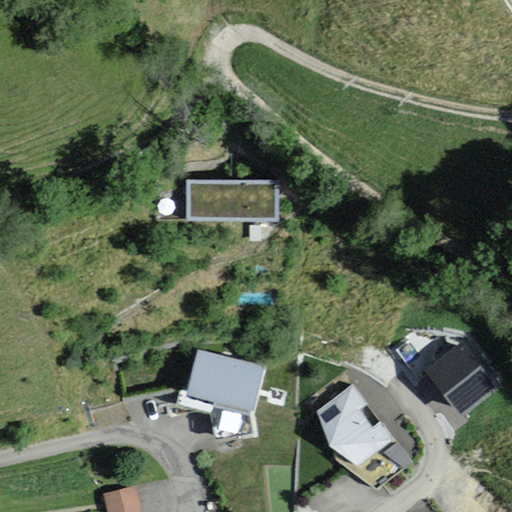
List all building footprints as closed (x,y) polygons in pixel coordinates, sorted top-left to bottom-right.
[(277,183),(188,183),(188,217),(277,217),(277,183)] [(495,388),(462,345),(428,370),(462,414),(495,388)] [(262,368),(201,351),(188,398),(249,415),(262,368)] [(358,386),(317,414),(326,450),(360,472),(398,446),(358,386)] [(140,511),(135,486),(107,492),(111,511),(140,511)]
